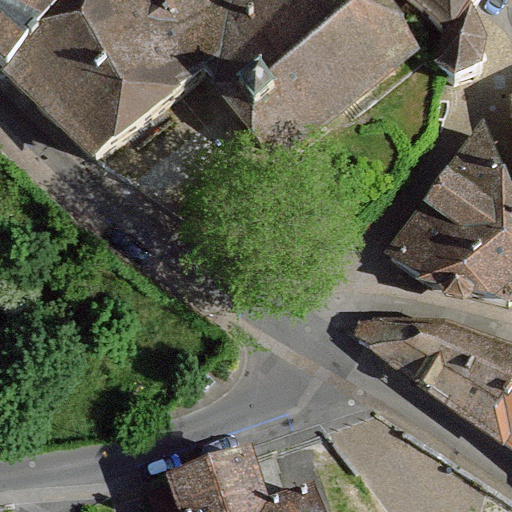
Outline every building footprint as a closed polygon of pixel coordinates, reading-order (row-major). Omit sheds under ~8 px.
[(0,0),(0,86),(98,169),(100,168),(215,75),(211,70),(299,0),(390,0),(445,42),(438,73),(458,92),(480,84),(486,60),(468,25),(483,0),(0,0)] [(380,0),(299,0),(211,70),(215,75),(283,162),(418,57),(401,36),(406,32),(380,0)] [(479,151),(393,265),(433,295),(508,313),(511,310),(511,207),(489,145),(479,151)] [(367,333),(360,346),(502,446),(511,435),(511,363),(442,335),(367,333)] [(154,511),(317,511),(315,503),(287,511),(265,511),(250,465),(172,491),(174,497),(152,505),(154,511)]
